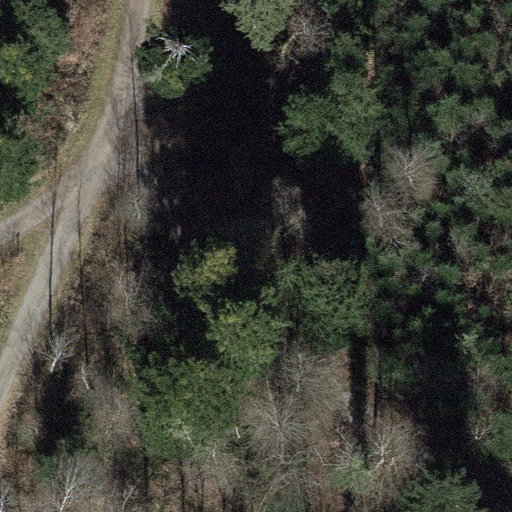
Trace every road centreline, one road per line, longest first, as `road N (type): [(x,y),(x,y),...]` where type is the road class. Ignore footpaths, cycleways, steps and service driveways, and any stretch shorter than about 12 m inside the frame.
road 1 (track): [(502,511),(303,375),(259,335),(225,293),(121,119)]
road 2 (track): [(144,0),(121,119),(0,404)]
road 3 (track): [(0,233),(121,119)]
